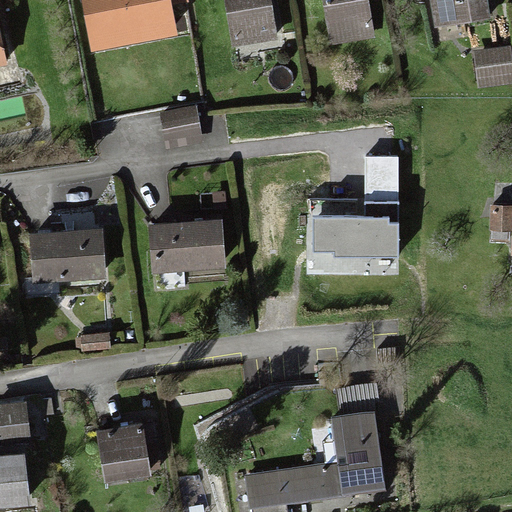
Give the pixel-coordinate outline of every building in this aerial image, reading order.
[(165,0),(78,0),(85,36),(169,21),(165,0)] [(266,0),(226,0),(233,39),(272,33),(266,0)] [(360,0),(321,0),(326,38),(364,34),(360,0)] [(483,0),(428,0),(431,18),(485,9),(483,0)] [(507,45),(474,48),(477,70),(509,66),(507,45)] [(192,105),(160,110),(167,145),(198,140),(192,105)] [(214,215),(147,222),(151,264),(218,257),(214,215)] [(389,216),(313,217),(313,251),(334,251),(334,257),(398,257),(398,223),(389,223),(389,216)] [(97,223),(22,226),(24,277),(100,274),(97,223)] [(16,399),(0,400),(0,442),(22,439),(16,399)] [(369,403),(327,408),(333,459),(272,466),(276,502),(379,490),(369,403)] [(135,423),(96,427),(101,467),(140,462),(135,423)] [(17,448),(0,449),(0,495),(22,493),(17,448)]
